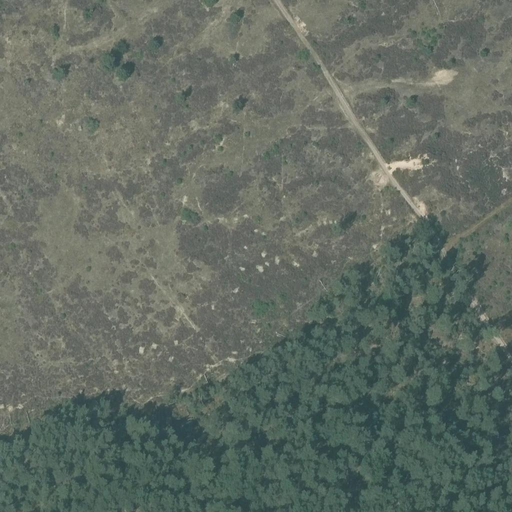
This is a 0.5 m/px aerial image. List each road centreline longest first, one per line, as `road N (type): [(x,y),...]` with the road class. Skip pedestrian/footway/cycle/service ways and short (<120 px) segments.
road 1 (track): [(442,248),(275,0)]
road 2 (track): [(511,358),(442,248)]
